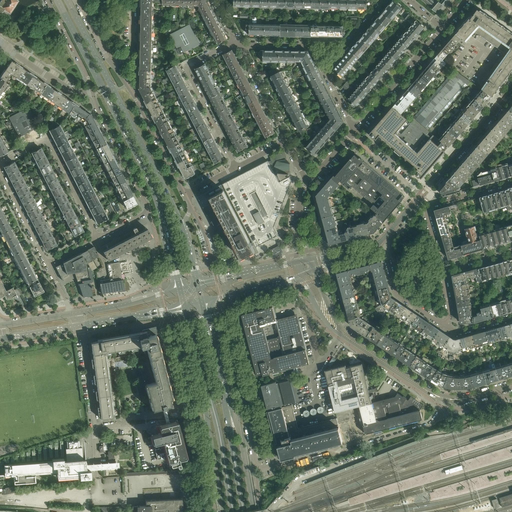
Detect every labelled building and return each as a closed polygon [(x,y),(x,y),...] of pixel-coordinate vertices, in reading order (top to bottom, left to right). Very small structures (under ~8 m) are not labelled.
[(10,14),(18,1),(15,0),(2,0),(0,3),(0,12),(2,14),(4,10),(10,14)] [(286,0),(287,8),(295,8),(295,0),(286,0)] [(295,0),(295,8),(304,8),(303,0),(295,0)] [(303,0),(304,8),(312,8),(312,0),(303,0)] [(312,0),(312,8),(321,9),(321,0),(312,0)] [(321,0),(321,9),(329,9),(329,8),(329,0),(321,0)] [(329,0),(329,8),(338,8),(338,0),(329,0)] [(338,0),(338,8),(348,8),(347,0),(338,0)] [(347,0),(348,8),(357,8),(356,0),(347,0)] [(356,0),(357,8),(367,9),(367,6),(369,6),(369,5),(370,5),(372,2),(370,0),(356,0)] [(395,2),(393,1),(393,0),(389,5),(387,7),(396,15),(402,8),(400,7),(401,6),(396,1),(395,2)] [(443,0),(440,4),(436,0),(421,0),(431,8),(431,9),(433,11),(434,10),(437,13),(448,0),(443,0)] [(212,10),(210,6),(208,2),(199,6),(199,9),(202,14),(212,10)] [(153,11),(153,3),(141,3),(141,7),(142,7),(142,11),(153,11)] [(396,15),(387,7),(386,9),(386,8),(382,13),(390,21),(396,15)] [(469,18),(455,35),(456,35),(461,39),(461,38),(462,38),(466,42),(475,32),(503,52),(483,81),(487,84),(484,87),(482,90),(492,97),(492,96),(494,94),(498,88),(511,67),(511,34),(485,15),(484,16),(482,15),(483,13),(477,9),(470,19),(469,18)] [(216,17),(212,10),(202,14),(206,22),(216,17)] [(153,20),(153,13),(153,11),(142,11),(142,16),(141,16),(141,20),(153,20)] [(390,21),(382,13),(378,17),(378,18),(377,20),(385,27),(390,21)] [(219,24),(216,17),(206,22),(210,29),(219,24)] [(152,28),(152,24),(153,20),(141,20),(141,24),(141,28),(152,28)] [(385,27),(377,20),(375,21),(371,25),(371,26),(380,33),(385,27)] [(416,20),(410,27),(419,34),(425,27),(421,24),(416,20)] [(223,31),(219,24),(210,29),(213,36),(223,31)] [(249,25),(246,25),(246,29),(249,29),(249,30),(249,35),(257,35),(257,24),(249,24),(249,25)] [(200,44),(193,31),(190,25),(170,35),(177,48),(180,54),(200,44)] [(273,25),(265,25),(265,36),(273,36),(273,25)] [(281,25),(273,25),(273,36),(280,36),(281,25)] [(311,26),(304,25),(303,36),(311,37),(311,26)] [(380,33),(371,26),(371,25),(367,30),(368,30),(366,32),(375,39),(380,33)] [(319,26),(311,26),(311,37),(319,37),(319,26)] [(327,26),(319,26),(319,37),(327,37),(327,26)] [(335,26),(327,26),(327,37),(335,37),(335,26)] [(342,26),(338,26),(335,26),(335,37),(342,37),(342,34),(345,34),(345,30),(342,30),(342,26)] [(419,34),(410,27),(405,33),(413,41),(419,34)] [(152,37),(152,30),(152,28),(141,28),(141,33),(140,33),(140,37),(152,37)] [(223,31),(213,36),(217,44),(227,39),(223,31)] [(375,39),(366,32),(365,34),(364,33),(360,38),(361,38),(369,45),(375,39)] [(413,41),(405,33),(399,40),(408,47),(413,41)] [(454,47),(458,42),(459,41),(461,39),(456,35),(455,35),(454,36),(446,45),(452,50),(453,51),(454,51),(456,49),(454,47)] [(152,45),(152,41),(152,37),(140,37),(140,41),(141,41),(141,45),(152,45)] [(369,45),(361,38),(360,38),(356,42),(357,43),(355,44),(364,52),(369,45)] [(408,47),(399,40),(394,46),(402,53),(408,47)] [(364,52),(355,44),(354,46),(353,46),(350,50),(350,51),(358,58),(364,52)] [(152,54),(152,50),(152,45),(141,45),(141,50),(140,50),(140,54),(152,54)] [(442,60),(449,52),(450,53),(451,51),(452,50),(446,45),(437,55),(442,60)] [(402,53),(394,46),(388,53),(396,60),(402,53)] [(232,50),(231,51),(230,50),(229,51),(229,52),(226,53),(224,53),(225,54),(223,55),(232,71),(241,67),(232,50)] [(271,51),(260,51),(259,53),(260,56),(261,56),(261,59),(263,59),(263,61),(271,62),(271,51)] [(279,51),(271,51),(271,62),(279,62),(279,51)] [(287,51),(279,51),(279,62),(287,62),(287,51)] [(295,51),(287,51),(287,62),(295,62),(295,61),(295,51)] [(305,51),(295,51),(295,61),(301,61),(301,58),(303,58),(303,55),(305,55),(305,51)] [(313,62),(308,51),(305,51),(305,55),(303,55),(303,58),(301,58),(301,61),(304,66),(313,62)] [(346,72),(356,61),(358,58),(350,51),(338,65),(346,72)] [(396,60),(388,53),(383,59),(391,66),(396,60)] [(152,62),(152,58),(152,54),(140,54),(140,58),(141,58),(141,62),(152,62)] [(445,62),(442,60),(437,55),(434,58),(432,61),(441,68),(446,63),(445,62)] [(391,66),(383,59),(377,65),(385,73),(391,66)] [(6,70),(12,74),(13,75),(19,66),(12,61),(6,70)] [(441,68),(432,61),(430,63),(427,67),(436,74),(441,68)] [(152,71),(152,67),(152,62),(141,62),(141,67),(140,67),(140,71),(152,71)] [(317,69),(313,62),(304,66),(303,67),(307,74),(317,69)] [(205,64),(195,69),(199,76),(209,71),(205,64)] [(346,72),(338,65),(334,70),(338,73),(337,75),(341,78),(346,72)] [(385,73),(377,65),(372,72),(380,79),(385,73)] [(26,71),(19,66),(13,75),(20,80),(26,71)] [(180,73),(176,66),(167,70),(171,77),(180,73)] [(249,83),(242,70),(241,67),(232,71),(240,88),(249,83)] [(436,74),(427,67),(425,70),(424,69),(422,72),(431,80),(436,74)] [(320,76),(317,69),(307,74),(310,81),(320,76)] [(6,70),(0,77),(0,78),(6,83),(12,74),(6,70)] [(469,83),(470,81),(454,70),(447,78),(446,77),(441,83),(442,84),(420,110),(417,113),(415,115),(413,118),(428,130),(469,83)] [(33,76),(26,71),(20,80),(27,85),(33,76)] [(151,79),(152,71),(140,71),(140,75),(140,79),(151,79)] [(209,71),(199,76),(203,84),(213,79),(209,71)] [(275,71),(270,74),(271,76),(271,77),(271,78),(272,80),(273,80),(275,84),(285,79),(281,71),(276,73),(275,71)] [(380,79),(372,72),(366,78),(375,85),(380,79)] [(431,80),(422,72),(420,74),(420,75),(418,78),(426,85),(431,80)] [(183,80),(182,77),(180,73),(171,77),(174,84),(183,80)] [(40,81),(33,76),(27,85),(34,90),(40,81)] [(324,82),(320,76),(310,81),(314,88),(324,82)] [(0,78),(0,88),(4,92),(9,85),(6,83),(0,78)] [(375,85),(366,78),(360,85),(369,92),(375,85)] [(426,85),(418,78),(415,81),(414,81),(412,83),(413,84),(421,91),(426,85)] [(151,88),(151,83),(151,79),(140,79),(140,88),(151,88)] [(213,79),(203,84),(207,91),(216,86),(213,79)] [(289,87),(287,84),(285,79),(275,84),(277,88),(276,89),(278,91),(278,92),(279,92),(289,87)] [(183,80),(174,84),(178,92),(187,87),(183,80)] [(47,85),(40,81),(34,90),(41,94),(47,85)] [(324,82),(314,88),(317,94),(318,94),(327,89),(324,82)] [(257,99),(251,87),(249,83),(240,88),(249,104),(257,99)] [(421,91),(413,84),(412,83),(410,86),(408,89),(416,97),(421,91)] [(54,90),(47,85),(41,94),(48,99),(54,90)] [(369,92),(360,85),(355,91),(363,99),(369,92)] [(216,86),(207,91),(210,98),(220,93),(216,86)] [(187,87),(178,92),(182,99),(191,94),(187,87)] [(289,87),(279,92),(279,93),(280,96),(281,96),(283,100),(293,94),(289,87)] [(153,91),(151,89),(151,88),(140,88),(139,89),(143,96),(153,91)] [(327,89),(318,94),(317,94),(321,101),(331,96),(327,89)] [(408,89),(405,93),(405,92),(403,94),(403,95),(411,102),(416,97),(408,89)] [(60,95),(54,90),(48,99),(54,104),(60,95)] [(492,97),(482,90),(481,91),(474,98),(483,106),(489,99),(491,98),(491,97),(492,97)] [(157,99),(154,94),(153,91),(143,96),(145,100),(144,101),(146,104),(157,99)] [(363,99),(355,91),(348,99),(353,102),(351,103),(352,104),(351,104),(352,106),(354,107),(355,106),(355,107),(356,105),(357,106),(363,99)] [(224,101),(220,93),(210,98),(214,106),(224,101)] [(191,94),(182,99),(185,106),(194,101),(191,94)] [(293,94),(283,100),(285,104),(284,105),(286,107),(287,108),(297,102),(293,94)] [(411,102),(403,95),(403,94),(400,97),(401,98),(398,101),(406,108),(411,102)] [(62,109),(68,100),(60,95),(54,104),(62,109)] [(331,96),(321,101),(324,109),(334,104),(331,96)] [(483,106),(474,98),(470,103),(479,111),(483,106)] [(161,106),(159,103),(157,99),(146,104),(148,108),(149,107),(151,111),(161,106)] [(266,116),(259,103),(257,99),(249,104),(257,120),(266,116)] [(75,104),(68,100),(62,109),(68,113),(75,104)] [(194,101),(185,106),(189,113),(198,108),(194,101)] [(224,101),(214,106),(218,113),(228,108),(224,101)] [(398,101),(393,107),(401,114),(406,108),(398,101)] [(297,102),(287,108),(287,109),(288,112),(289,112),(291,115),(301,110),(297,102)] [(479,111),(470,103),(466,107),(476,115),(479,111)] [(82,109),(75,104),(68,113),(76,118),(82,109)] [(334,104),(324,109),(328,115),(338,110),(334,104)] [(446,113),(446,114),(447,115),(448,115),(451,110),(452,110),(455,106),(454,105),(450,109),(446,113)] [(164,114),(162,109),(161,106),(151,111),(153,115),(152,116),(154,119),(155,119),(164,114)] [(35,129),(32,124),(36,122),(29,108),(27,108),(26,107),(13,114),(14,115),(9,118),(19,137),(22,142),(23,142),(26,140),(27,139),(24,134),(35,129)] [(448,147),(439,139),(433,135),(431,137),(427,134),(428,133),(413,120),(409,125),(408,124),(411,121),(408,118),(407,119),(401,114),(393,107),(369,134),(371,135),(370,136),(373,139),(374,138),(376,139),(379,135),(396,149),(394,151),(400,157),(402,155),(418,169),(414,173),(416,174),(416,175),(419,178),(419,177),(421,178),(448,147)] [(476,115),(466,107),(463,112),(472,120),(476,115)] [(198,108),(189,113),(193,120),(202,116),(198,108)] [(228,108),(218,113),(222,120),(231,115),(228,108)] [(83,122),(89,114),(82,109),(76,118),(82,123),(83,122)] [(301,110),(291,115),(292,119),(293,122),(294,123),(295,123),(304,118),(301,110)] [(343,121),(338,110),(328,115),(329,118),(330,118),(330,119),(343,121)] [(472,120),(463,112),(461,111),(457,115),(458,117),(468,124),(472,120)] [(89,114),(83,122),(85,127),(94,122),(90,114),(89,114)] [(168,121),(167,118),(164,114),(155,119),(154,119),(156,123),(157,122),(158,126),(168,121)] [(231,115),(222,120),(225,128),(235,123),(231,115)] [(511,120),(505,115),(501,119),(510,126),(511,124),(511,120)] [(202,116),(193,120),(196,127),(205,123),(202,116)] [(275,133),(266,116),(257,120),(266,137),(275,133)] [(468,124),(458,117),(455,121),(464,129),(468,124)] [(308,125),(307,122),(304,118),(295,123),(299,131),(299,130),(304,128),(308,125)] [(343,121),(330,119),(330,120),(328,123),(336,130),(343,121)] [(501,119),(497,124),(507,132),(509,129),(508,129),(510,126),(501,119)] [(172,128),(170,124),(168,121),(158,126),(161,130),(160,131),(161,134),(172,128)] [(464,129),(455,121),(451,126),(460,133),(464,129)] [(94,122),(85,127),(89,134),(98,129),(94,122)] [(205,123),(196,127),(200,134),(209,130),(205,123)] [(235,123),(225,128),(229,135),(239,130),(235,123)] [(336,130),(328,123),(322,129),(331,136),(336,130)] [(497,124),(494,128),(502,135),(504,133),(505,134),(507,132),(497,124)] [(59,125),(49,131),(50,131),(50,132),(50,134),(51,134),(53,138),(63,133),(59,125)] [(460,133),(451,126),(447,130),(456,138),(460,133)] [(176,136),(174,133),(172,128),(161,134),(163,138),(164,137),(166,141),(176,136)] [(494,128),(490,133),(499,141),(501,139),(500,138),(502,135),(494,128)] [(98,129),(89,134),(93,142),(102,137),(98,129)] [(331,136),(322,129),(317,135),(326,142),(331,136)] [(209,130),(200,134),(204,141),(212,137),(209,130)] [(239,130),(229,135),(233,142),(243,137),(239,130)] [(447,130),(441,137),(439,139),(448,147),(456,138),(447,130)] [(63,133),(53,138),(56,143),(56,144),(57,145),(57,146),(67,141),(63,133)] [(490,133),(486,137),(494,145),(496,142),(497,143),(499,141),(490,133)] [(326,142),(317,135),(312,140),(321,148),(326,142)] [(180,143),(177,139),(176,136),(166,141),(168,145),(168,146),(169,149),(180,143)] [(102,137),(93,142),(96,149),(106,144),(102,137)] [(212,137),(204,141),(207,149),(216,144),(212,137)] [(243,137),(233,142),(238,152),(248,147),(243,137)] [(486,137),(482,142),(491,150),(493,148),(492,147),(494,145),(486,137)] [(312,140),(310,144),(306,148),(311,152),(310,153),(311,154),(312,155),(313,156),(321,148),(312,140)] [(67,141),(57,146),(58,147),(58,149),(59,149),(62,154),(71,149),(67,141)] [(482,142),(478,146),(486,154),(488,151),(489,152),(491,150),(482,142)] [(184,151),(182,148),(180,143),(169,149),(171,153),(172,152),(174,156),(184,151)] [(5,144),(0,146),(0,155),(8,152),(5,144)] [(106,144),(96,149),(100,156),(110,151),(106,144)] [(216,144),(207,149),(211,156),(220,151),(216,144)] [(478,146),(474,151),(483,159),(485,157),(484,156),(486,154),(478,146)] [(41,148),(35,151),(32,152),(33,153),(32,153),(36,161),(45,156),(41,148)] [(71,149),(62,154),(64,158),(64,159),(65,161),(66,162),(76,157),(71,149)] [(110,151),(100,156),(104,164),(113,159),(110,151)] [(187,158),(185,154),(184,151),(174,156),(176,160),(175,160),(177,163),(187,158)] [(220,151),(211,156),(215,163),(224,159),(220,151)] [(474,151),(470,155),(478,163),(481,160),(481,161),(483,159),(474,151)] [(290,170),(290,163),(287,160),(286,155),(284,152),(281,152),(270,158),(271,160),(271,161),(273,164),(272,164),(281,180),(288,176),(290,175),(289,171),(290,170)] [(404,196),(360,158),(359,157),(358,157),(357,158),(354,156),(356,155),(356,154),(355,154),(354,155),(354,156),(353,158),(352,157),(337,174),(336,173),(332,177),(338,183),(339,181),(348,189),(349,187),(351,189),(352,187),(358,191),(360,193),(373,205),(371,208),(377,213),(375,216),(383,222),(404,197),(405,197),(405,196),(404,196)] [(470,155),(466,160),(475,168),(477,166),(476,165),(478,163),(470,155)] [(49,164),(45,156),(36,161),(40,168),(49,164)] [(79,165),(76,157),(66,162),(66,163),(66,165),(67,165),(70,170),(79,165)] [(191,166),(189,162),(187,158),(177,163),(179,168),(180,167),(181,171),(191,166)] [(113,159),(104,164),(108,171),(117,166),(113,159)] [(466,160),(462,164),(471,172),(473,169),(474,170),(475,168),(466,160)] [(224,183),(223,184),(256,247),(257,246),(258,246),(263,243),(264,243),(264,242),(269,240),(270,240),(270,239),(277,236),(278,235),(274,228),(274,227),(277,219),(277,218),(280,211),(281,210),(280,210),(283,203),(284,202),(283,202),(286,194),(287,195),(287,194),(287,193),(291,181),(290,178),(290,177),(289,177),(288,176),(281,180),(272,164),(273,164),(271,161),(269,162),(269,161),(268,162),(267,162),(267,163),(263,165),(261,164),(260,165),(254,168),(253,168),(247,172),(247,171),(246,172),(248,176),(243,179),(241,175),(240,175),(234,179),(234,178),(233,179),(225,183),(224,183)] [(18,170),(14,162),(13,163),(13,162),(11,163),(11,164),(4,167),(8,175),(18,170)] [(52,171),(49,164),(40,168),(44,176),(52,171)] [(462,164),(458,169),(468,177),(470,175),(469,174),(471,172),(462,164)] [(79,165),(70,170),(72,174),(72,175),(73,176),(73,177),(83,172),(79,165)] [(508,165),(502,166),(506,178),(511,176),(508,165)] [(117,166),(108,171),(112,179),(121,174),(117,166)] [(195,174),(193,169),(191,166),(181,171),(186,179),(187,178),(188,178),(190,177),(190,176),(191,176),(192,176),(193,176),(194,175),(195,174)] [(502,166),(497,168),(500,179),(506,178),(502,166)] [(491,168),(491,169),(495,181),(500,179),(497,168),(496,167),(491,168)] [(458,169),(454,173),(463,181),(465,178),(466,179),(468,177),(458,169)] [(18,170),(8,175),(12,183),(22,178),(18,170)] [(52,171),(44,176),(47,183),(56,179),(52,171)] [(487,171),(482,172),(485,183),(490,182),(487,171)] [(83,172),(73,177),(74,178),(74,180),(75,181),(77,185),(87,180),(83,172)] [(454,173),(450,178),(460,186),(461,184),(463,181),(454,173)] [(121,174),(112,179),(115,186),(125,181),(121,174)] [(332,177),(329,181),(326,184),(333,190),(339,184),(338,183),(332,177)] [(22,178),(12,183),(16,190),(26,185),(22,178)] [(450,178),(446,183),(457,192),(461,190),(458,188),(460,186),(450,178)] [(56,179),(47,183),(51,191),(60,186),(56,179)] [(87,180),(77,185),(80,190),(80,192),(81,192),(81,193),(91,188),(87,180)] [(125,181),(115,186),(119,194),(129,189),(125,181)] [(446,183),(440,190),(443,196),(457,192),(446,183)] [(215,188),(197,197),(203,208),(205,207),(212,221),(211,221),(214,226),(214,225),(222,220),(226,228),(229,235),(233,243),(235,242),(239,249),(243,257),(257,250),(256,247),(223,184),(219,186),(215,188)] [(326,184),(324,187),(321,190),(328,196),(333,190),(326,184)] [(26,185),(16,190),(20,198),(30,193),(26,185)] [(60,186),(51,191),(55,198),(64,194),(60,186)] [(91,188),(81,193),(82,193),(82,194),(82,196),(83,196),(85,201),(95,196),(91,188)] [(129,189),(119,194),(123,201),(133,196),(129,189)] [(511,201),(508,189),(503,191),(507,204),(510,203),(510,205),(511,204),(511,201)] [(321,190),(317,194),(316,196),(318,202),(329,199),(328,196),(321,190)] [(503,191),(497,192),(501,206),(505,205),(505,206),(507,206),(507,204),(503,191)] [(497,192),(492,194),(495,208),(499,207),(499,208),(501,207),(501,206),(497,192)] [(30,193),(20,198),(24,205),(34,200),(30,193)] [(64,194),(55,198),(59,206),(68,201),(64,194)] [(486,196),(490,210),(490,211),(492,211),(492,209),(496,208),(495,208),(492,194),(486,196)] [(95,196),(85,201),(88,205),(88,206),(89,208),(99,203),(95,196)] [(133,196),(123,201),(127,209),(129,208),(130,208),(131,208),(131,207),(132,206),(133,206),(135,206),(135,205),(137,204),(133,196)] [(490,210),(486,196),(479,198),(484,213),(487,212),(487,211),(490,210)] [(329,199),(318,202),(320,210),(331,207),(329,199)] [(34,200),(24,205),(27,212),(37,207),(34,200)] [(68,201),(59,206),(63,213),(72,209),(68,201)] [(99,203),(89,208),(90,209),(90,210),(90,211),(91,212),(93,216),(103,211),(99,203)] [(442,208),(444,216),(445,218),(445,217),(452,215),(450,206),(442,208)] [(37,207),(27,212),(31,220),(41,215),(37,207)] [(331,207),(320,210),(322,217),(333,214),(331,207)] [(442,208),(435,210),(437,218),(444,216),(442,208)] [(72,209),(63,213),(67,221),(76,216),(72,209)] [(107,219),(103,211),(93,216),(96,221),(96,223),(97,223),(97,224),(107,219)] [(333,214),(322,217),(324,224),(335,221),(333,214)] [(41,215),(31,220),(35,227),(45,222),(41,215)] [(383,222),(375,216),(374,215),(369,220),(378,228),(383,222)] [(76,216),(67,221),(70,228),(79,224),(76,216)] [(444,216),(437,218),(439,226),(447,224),(445,217),(445,218),(444,216)] [(378,228),(369,220),(367,222),(370,234),(374,233),(378,228)] [(335,221),(324,224),(325,231),(337,228),(335,221)] [(8,222),(0,225),(0,230),(2,234),(12,229),(8,222)] [(45,222),(35,227),(39,235),(49,230),(45,222)] [(367,222),(360,224),(364,236),(370,234),(367,222)] [(83,231),(79,224),(70,228),(74,236),(75,236),(78,235),(78,234),(83,231)] [(360,224),(354,226),(357,237),(364,236),(360,224)] [(447,224),(439,226),(442,234),(449,232),(447,224)] [(347,229),(348,231),(350,239),(357,237),(354,226),(348,227),(347,229)] [(469,243),(461,245),(460,245),(463,254),(483,249),(480,239),(478,240),(477,237),(478,237),(477,233),(476,233),(475,230),(476,230),(475,226),(474,226),(465,229),(469,243)] [(108,260),(147,240),(152,238),(147,229),(146,228),(142,230),(140,227),(136,229),(136,228),(133,229),(133,230),(101,247),(108,260)] [(499,229),(496,230),(500,244),(505,242),(501,227),(499,228),(499,229)] [(503,227),(501,227),(505,242),(511,241),(507,227),(504,228),(503,227)] [(337,228),(325,231),(327,238),(339,235),(339,234),(337,228)] [(12,229),(2,234),(6,241),(15,236),(12,229)] [(49,230),(39,235),(43,242),(53,237),(49,230)] [(493,230),(490,231),(494,245),(500,244),(496,230),(493,231),(493,230)] [(344,233),(339,234),(339,235),(341,242),(350,239),(348,231),(345,232),(344,233)] [(488,233),(485,233),(489,247),(494,245),(490,231),(488,231),(488,233)] [(449,232),(442,234),(444,242),(452,240),(449,232)] [(479,234),(480,239),(483,249),(489,247),(485,233),(481,235),(481,233),(479,234)] [(339,235),(327,238),(329,245),(341,242),(339,235)] [(15,236),(6,241),(9,248),(19,243),(15,236)] [(53,237),(43,242),(47,250),(53,247),(54,247),(56,246),(56,245),(57,245),(53,237)] [(452,240),(444,242),(446,251),(454,249),(453,247),(454,247),(452,240)] [(19,243),(9,248),(13,255),(23,250),(19,243)] [(460,245),(454,247),(453,247),(454,249),(456,256),(463,254),(460,245)] [(99,256),(97,253),(98,253),(97,252),(94,247),(87,250),(87,251),(92,260),(99,256)] [(454,249),(446,251),(449,259),(456,256),(454,249)] [(23,250),(13,255),(16,262),(26,257),(23,250)] [(88,268),(87,263),(87,262),(92,271),(97,268),(93,260),(92,260),(87,251),(81,254),(81,253),(63,263),(56,267),(55,267),(63,281),(64,280),(61,276),(67,274),(75,273),(88,268)] [(26,257),(16,262),(20,269),(30,264),(26,257)] [(508,260),(502,262),(506,274),(506,275),(508,275),(508,273),(511,272),(508,260)] [(381,262),(370,265),(371,270),(372,271),(383,268),(381,262)] [(502,262),(497,263),(501,276),(506,274),(502,262)] [(497,263),(493,264),(496,277),(501,276),(497,263)] [(30,264),(20,269),(24,277),(34,272),(30,264)] [(493,264),(488,266),(492,278),(496,277),(493,264)] [(370,265),(348,271),(350,275),(353,274),(353,275),(368,272),(368,271),(371,270),(370,265)] [(488,266),(483,267),(487,280),(492,278),(488,266)] [(91,286),(90,283),(93,282),(92,272),(91,272),(91,270),(91,269),(90,268),(90,267),(88,268),(75,273),(83,298),(92,296),(91,288),(92,287),(91,286)] [(478,269),(481,281),(487,280),(483,267),(478,269)] [(383,268),(372,271),(373,278),(385,275),(383,268)] [(474,270),(464,273),(465,278),(468,277),(470,277),(471,279),(473,278),(474,280),(476,280),(474,270)] [(348,271),(337,274),(339,280),(350,277),(350,275),(348,271)] [(34,272),(24,277),(28,284),(29,283),(37,279),(34,272)] [(454,276),(452,276),(453,277),(453,281),(465,279),(465,278),(464,273),(454,276)] [(385,275),(373,278),(375,284),(387,281),(385,275)] [(350,277),(339,280),(340,286),(352,283),(350,277)] [(43,290),(39,282),(38,283),(37,279),(29,283),(28,284),(33,295),(39,292),(40,294),(44,292),(43,290)] [(129,288),(129,286),(129,285),(129,283),(128,282),(127,281),(125,280),(124,280),(122,280),(113,282),(110,282),(105,283),(104,280),(100,281),(100,284),(100,285),(102,294),(120,291),(120,292),(124,292),(126,291),(127,290),(128,290),(129,290),(129,289),(129,288)] [(387,281),(375,284),(377,290),(388,287),(387,281)] [(352,283),(340,286),(342,292),(354,289),(352,283)] [(21,295),(17,289),(14,290),(13,287),(6,291),(3,293),(4,295),(6,299),(13,297),(17,295),(17,297),(21,295)] [(388,287),(377,290),(378,296),(390,293),(388,287)] [(354,289),(342,292),(344,299),(355,296),(354,289)] [(390,293),(378,296),(380,305),(386,303),(389,298),(391,298),(391,297),(390,293)] [(355,296),(344,299),(345,305),(357,302),(355,296)] [(389,311),(396,301),(391,298),(389,298),(386,303),(380,305),(377,307),(380,309),(382,306),(389,311)] [(506,300),(503,301),(501,302),(501,303),(504,313),(509,312),(506,300)] [(396,301),(389,311),(394,314),(401,304),(396,301)] [(357,302),(345,305),(347,312),(359,309),(357,302)] [(501,303),(495,304),(499,315),(504,313),(501,303)] [(401,304),(394,314),(399,318),(406,308),(401,304)] [(490,304),(485,306),(488,318),(493,316),(490,306),(490,304)] [(495,304),(490,306),(493,316),(499,315),(495,304)] [(481,312),(481,313),(483,319),(488,318),(485,306),(480,307),(481,312)] [(257,311),(253,312),(243,314),(258,374),(263,373),(263,375),(269,373),(269,371),(273,370),(273,372),(309,363),(297,314),(276,320),(273,307),(258,310),(257,311)] [(406,308),(399,318),(405,321),(412,312),(406,308)] [(359,309),(347,312),(349,319),(358,317),(360,316),(361,315),(359,309)] [(412,312),(405,321),(410,325),(417,315),(412,312)] [(483,319),(481,313),(481,312),(476,313),(477,315),(474,316),(472,317),(472,322),(474,322),(483,319)] [(417,315),(410,325),(416,329),(422,319),(417,315)] [(358,317),(349,319),(351,326),(355,329),(361,319),(358,317)] [(361,319),(355,329),(361,332),(367,323),(361,319)] [(422,319),(416,329),(421,332),(428,322),(422,319)] [(428,322),(421,332),(426,336),(433,326),(428,322)] [(367,323),(361,332),(366,336),(373,327),(367,323)] [(433,326),(426,336),(431,339),(438,329),(433,326)] [(505,326),(498,328),(501,339),(508,338),(507,337),(508,337),(505,326)] [(157,341),(155,335),(158,334),(156,327),(142,330),(142,332),(138,333),(138,335),(140,347),(140,348),(146,346),(155,382),(145,385),(146,388),(147,388),(148,394),(148,395),(148,396),(150,401),(152,407),(151,407),(152,411),(163,408),(164,409),(166,408),(166,407),(172,406),(170,399),(172,399),(165,370),(164,369),(162,364),(163,363),(158,343),(157,343),(157,341)] [(373,327),(366,336),(372,340),(378,330),(373,327)] [(498,328),(491,330),(495,341),(501,339),(498,328)] [(438,329),(431,339),(437,343),(444,333),(438,329)] [(378,330),(372,340),(377,344),(384,334),(378,330)] [(491,330),(485,332),(488,343),(495,341),(491,330)] [(485,332),(478,333),(482,345),(488,343),(485,332)] [(444,333),(437,343),(442,347),(443,346),(449,337),(444,333)] [(478,333),(472,335),(475,347),(482,345),(478,333)] [(384,334),(377,344),(382,347),(389,338),(384,334)] [(138,335),(93,342),(91,343),(91,348),(93,355),(94,362),(94,364),(96,378),(96,380),(101,420),(113,418),(113,414),(112,414),(112,413),(113,413),(112,411),(111,409),(112,408),(112,407),(111,407),(111,405),(112,405),(111,398),(110,398),(110,397),(111,397),(110,395),(112,395),(107,354),(108,354),(108,352),(140,347),(138,335)] [(472,335),(466,337),(469,349),(475,347),(472,335)] [(449,337),(443,346),(450,350),(448,352),(451,354),(453,340),(449,337)] [(466,337),(459,339),(462,349),(463,351),(469,349),(466,337)] [(389,338),(382,347),(388,351),(394,341),(389,338)] [(459,339),(456,340),(453,340),(451,354),(452,354),(455,354),(455,351),(462,349),(459,339)] [(394,341),(388,351),(393,355),(400,345),(394,341)] [(400,345),(393,355),(399,358),(405,349),(400,345)] [(405,349),(399,358),(404,362),(410,352),(405,349)] [(410,352),(404,362),(409,365),(416,356),(410,352)] [(414,369),(421,359),(423,356),(418,353),(416,356),(409,365),(414,369)] [(421,359),(414,369),(420,372),(426,363),(421,359)] [(369,393),(371,392),(370,390),(369,391),(362,363),(357,365),(346,368),(346,365),(324,370),(325,372),(335,412),(355,407),(372,403),(376,402),(374,394),(370,395),(369,393)] [(426,363),(420,372),(425,376),(432,366),(426,363)] [(508,364),(502,366),(505,377),(511,375),(508,364)] [(432,366),(425,376),(431,380),(437,370),(432,366)] [(502,366),(496,368),(499,379),(505,377),(502,366)] [(496,368),(489,370),(493,381),(499,379),(496,368)] [(437,370),(431,380),(432,380),(435,383),(437,383),(442,373),(437,370)] [(489,370),(483,371),(486,383),(493,381),(489,370)] [(483,371),(476,373),(480,385),(486,383),(483,371)] [(442,373),(437,383),(441,385),(445,386),(447,375),(443,374),(442,373)] [(476,373),(470,375),(473,387),(480,385),(476,373)] [(450,376),(447,375),(445,386),(449,388),(452,388),(453,376),(450,376)] [(470,375),(465,376),(466,388),(469,388),(471,387),(473,387),(470,375)] [(296,401),(291,380),(276,383),(276,382),(261,385),(267,406),(268,408),(285,404),(290,403),(296,401)] [(395,397),(376,402),(372,403),(355,407),(357,414),(358,414),(361,413),(364,422),(363,423),(363,425),(365,434),(422,419),(420,410),(420,409),(423,405),(411,397),(408,401),(405,400),(407,398),(403,396),(403,397),(398,393),(395,397)] [(293,436),(338,425),(337,418),(298,428),(292,405),(291,405),(290,403),(285,404),(293,436)] [(343,441),(339,427),(338,425),(293,436),(285,404),(268,408),(269,411),(267,411),(279,458),(281,458),(281,459),(340,444),(340,442),(343,441)] [(161,433),(158,434),(159,434),(159,435),(150,437),(152,443),(153,443),(158,460),(161,459),(161,457),(167,456),(169,461),(171,460),(172,463),(187,462),(187,463),(188,463),(185,455),(184,454),(176,422),(175,422),(174,420),(175,420),(159,421),(161,421),(162,425),(160,426),(161,433)] [(110,469),(110,465),(110,463),(109,463),(86,465),(86,461),(83,461),(82,447),(80,448),(79,441),(67,442),(67,449),(65,449),(66,462),(64,462),(64,459),(52,460),(52,462),(6,465),(4,465),(5,475),(0,475),(0,477),(13,476),(14,483),(36,482),(35,475),(57,473),(57,477),(79,475),(80,479),(90,478),(91,478),(90,471),(119,469),(119,462),(114,463),(115,469),(110,469)] [(511,493),(499,498),(502,507),(511,504),(511,493)] [(183,511),(182,499),(146,501),(146,505),(132,506),(132,511),(183,511)]
